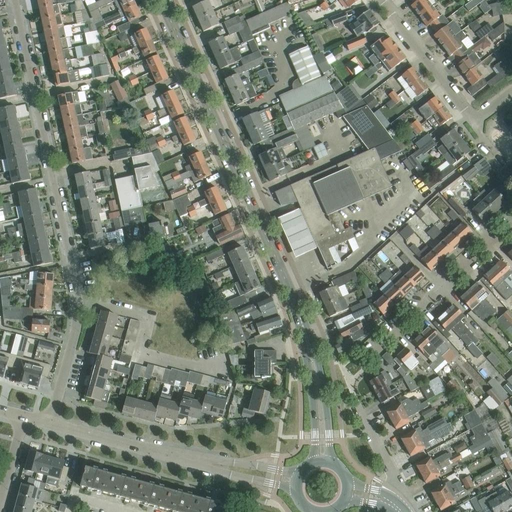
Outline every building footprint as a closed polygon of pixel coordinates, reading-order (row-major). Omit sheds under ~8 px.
[(36,0),(39,9),(59,5),(66,3),(65,0),(36,0)] [(85,10),(81,0),(74,2),(76,12),(80,11),(85,10)] [(98,9),(113,2),(111,0),(101,0),(95,3),(86,6),(91,19),(92,21),(94,24),(103,21),(101,17),(98,9)] [(132,0),(117,0),(114,1),(119,13),(135,6),(132,0)] [(260,0),(253,0),(260,15),(266,12),(260,0)] [(410,0),(413,4),(411,6),(419,17),(431,7),(425,0),(410,0)] [(484,1),(483,0),(474,0),(465,6),(469,11),(484,1)] [(208,1),(201,4),(192,8),(198,20),(213,13),(208,1)] [(329,7),(325,2),(320,6),(324,11),(329,7)] [(270,28),(268,24),(294,13),(286,3),(266,12),(260,15),(245,21),(252,36),(270,28)] [(61,16),(59,5),(39,9),(41,20),(61,16)] [(140,18),(135,6),(119,13),(112,16),(114,21),(114,22),(126,17),(129,22),(117,28),(119,34),(132,28),(130,22),(140,18)] [(332,12),(329,7),(324,11),(328,15),(332,12)] [(439,17),(431,7),(419,17),(427,27),(429,25),(433,29),(440,24),(436,20),(439,17)] [(89,19),(85,10),(80,11),(82,23),(84,23),(87,22),(92,21),(91,19),(89,19)] [(379,24),(369,10),(356,20),(348,27),(356,38),(365,32),(366,33),(379,24)] [(219,25),(213,13),(198,20),(203,32),(219,25)] [(344,13),(330,19),(332,26),(347,20),(344,13)] [(226,30),(245,21),(243,15),(238,17),(224,24),(226,30)] [(63,27),(61,16),(41,20),(44,31),(63,27)] [(111,23),(114,21),(112,16),(111,17),(103,21),(94,24),(96,30),(105,26),(111,23)] [(97,31),(96,30),(94,24),(92,21),(87,22),(88,28),(83,29),(84,34),(97,31)] [(252,36),(245,21),(226,30),(229,36),(238,32),(243,44),(253,40),(252,36)] [(443,28),(440,24),(433,29),(436,34),(433,36),(441,46),(461,31),(453,21),(443,28)] [(504,23),(493,31),(488,34),(493,41),(504,33),(504,23)] [(488,34),(493,31),(488,24),(475,34),(480,40),(485,37),(488,34)] [(65,38),(63,27),(44,31),(46,42),(65,38)] [(145,29),(136,33),(134,35),(137,41),(131,44),(133,49),(151,41),(145,29)] [(101,43),(97,31),(84,34),(86,45),(91,45),(101,43)] [(462,47),(459,43),(466,38),(461,31),(441,46),(449,57),(452,54),(456,59),(467,50),(463,46),(462,47)] [(345,43),(349,51),(367,44),(364,35),(345,43)] [(491,44),(485,37),(480,40),(477,42),(483,50),(491,44)] [(68,49),(65,38),(46,42),(48,54),(68,49)] [(222,38),(217,40),(208,44),(214,57),(228,51),(222,38)] [(374,54),(368,58),(374,66),(380,62),(386,57),(398,48),(390,38),(385,41),(382,38),(370,48),(374,54)] [(504,39),(496,46),(499,49),(504,45),(504,39)] [(156,52),(151,41),(133,49),(131,49),(134,55),(142,52),(144,58),(156,52)] [(93,55),(91,45),(86,45),(80,47),(82,58),(91,56),(93,55)] [(236,47),(228,51),(214,57),(220,70),(234,64),(234,63),(240,60),(241,60),(241,59),(236,47)] [(288,55),(298,79),(301,86),(321,78),(307,47),(288,55)] [(374,66),(377,71),(384,66),(388,72),(406,59),(398,48),(386,57),(380,62),(374,66)] [(474,68),(481,63),(470,48),(467,50),(456,59),(459,64),(456,66),(464,76),(474,68)] [(70,61),(68,49),(48,54),(51,65),(70,61)] [(243,66),(261,58),(258,51),(241,59),(241,60),(240,60),(243,66)] [(126,57),(124,53),(118,55),(110,59),(115,73),(120,71),(116,62),(126,57)] [(101,54),(93,55),(91,56),(93,67),(107,65),(101,54)] [(157,56),(148,60),(146,61),(149,68),(140,72),(142,77),(151,73),(162,68),(157,56)] [(264,64),(261,58),(243,66),(241,67),(243,72),(264,64)] [(8,63),(7,59),(0,60),(0,73),(11,71),(10,63),(8,63)] [(70,61),(51,65),(53,76),(72,72),(77,70),(75,60),(70,61)] [(505,69),(504,60),(494,68),(499,74),(498,75),(502,80),(506,77),(505,69)] [(109,76),(107,65),(93,67),(96,79),(109,76)] [(168,79),(162,68),(151,73),(156,84),(168,79)] [(412,68),(401,76),(409,87),(420,78),(412,68)] [(487,84),(474,68),(464,76),(472,86),(467,90),(472,96),(487,84)] [(13,79),(11,71),(0,73),(0,86),(12,84),(11,79),(13,79)] [(75,83),(72,72),(53,76),(55,87),(75,83)] [(136,79),(135,75),(134,75),(128,77),(128,78),(126,79),(128,83),(136,79)] [(248,79),(245,80),(241,82),(238,75),(224,81),(225,81),(223,82),(223,84),(225,88),(226,89),(228,88),(230,93),(247,86),(250,85),(248,79)] [(285,113),(333,92),(332,91),(324,76),(321,78),(301,86),(298,79),(295,81),(293,83),(292,86),(292,89),(293,90),(291,91),(291,92),(279,97),(285,113)] [(420,78),(409,87),(416,96),(413,99),(416,102),(425,95),(424,92),(428,89),(420,78)] [(138,84),(136,79),(128,83),(126,84),(128,88),(131,86),(132,87),(138,84)] [(131,106),(119,81),(110,85),(118,102),(121,109),(131,106)] [(13,88),(12,84),(0,86),(0,99),(17,96),(15,87),(13,88)] [(251,84),(250,85),(247,86),(230,93),(236,106),(249,100),(257,97),(251,84)] [(344,113),(362,101),(362,100),(350,84),(335,96),(342,109),(344,113)] [(143,89),(146,95),(157,90),(154,85),(143,89)] [(173,91),(157,98),(160,105),(162,109),(178,103),(173,91)] [(385,104),(392,99),(396,96),(393,91),(382,100),(385,104)] [(79,104),(77,92),(58,97),(60,108),(79,104)] [(293,131),(306,125),(335,113),(342,109),(335,96),(333,92),(285,113),(292,128),(293,131)] [(400,101),(396,96),(392,99),(395,104),(400,101)] [(427,120),(443,108),(435,97),(418,110),(426,121),(427,120)] [(366,106),(362,101),(344,113),(342,109),(335,113),(338,119),(342,117),(368,152),(372,150),(373,150),(393,141),(366,106)] [(178,103),(162,109),(157,112),(159,117),(159,118),(169,113),(172,119),(183,114),(178,103)] [(81,115),(79,104),(60,108),(62,119),(81,115)] [(16,114),(15,106),(0,109),(0,122),(16,119),(15,115),(16,114)] [(435,131),(451,118),(443,108),(427,120),(435,131)] [(265,110),(257,113),(242,120),(248,133),(262,126),(270,123),(265,110)] [(114,117),(112,111),(100,113),(101,117),(101,120),(114,117)] [(152,114),(145,117),(146,118),(147,121),(159,117),(157,112),(152,114)] [(83,121),(81,115),(62,119),(65,130),(85,126),(88,125),(88,122),(86,121),(83,121)] [(147,121),(146,118),(140,120),(140,119),(137,121),(139,127),(148,123),(147,121)] [(185,118),(175,122),(173,123),(178,134),(190,129),(185,118)] [(17,123),(16,119),(0,122),(0,127),(0,128),(2,135),(20,131),(18,123),(17,123)] [(411,125),(404,130),(408,134),(414,130),(419,125),(416,121),(411,125)] [(419,125),(414,130),(418,135),(423,130),(419,125)] [(87,137),(85,126),(65,130),(67,141),(81,138),(87,137)] [(268,139),(262,126),(248,133),(250,139),(248,140),(251,146),(253,145),(253,146),(268,139)] [(295,134),(293,131),(292,128),(271,138),(274,143),(295,134)] [(195,141),(190,129),(178,134),(179,135),(171,138),(173,143),(181,140),(184,146),(195,141)] [(22,139),(20,131),(2,135),(4,147),(21,144),(20,139),(22,139)] [(448,151),(461,141),(453,131),(440,140),(448,151)] [(104,145),(101,134),(99,134),(95,135),(97,147),(104,145)] [(276,151),(298,141),(297,140),(295,134),(274,143),(276,149),(275,149),(276,151)] [(419,150),(432,139),(428,134),(412,146),(416,152),(419,150)] [(157,144),(164,141),(162,136),(155,139),(154,137),(146,140),(150,147),(157,144)] [(83,149),(81,138),(67,141),(69,152),(83,149)] [(436,145),(432,139),(419,150),(416,152),(410,157),(413,161),(422,154),(423,155),(436,145)] [(379,161),(401,151),(393,141),(373,150),(372,150),(368,152),(335,166),(339,176),(351,170),(364,200),(391,187),(379,161)] [(469,152),(461,141),(448,151),(442,156),(449,166),(450,167),(452,166),(469,152)] [(22,148),(21,144),(4,147),(7,159),(25,155),(24,148),(22,148)] [(113,154),(112,155),(114,161),(134,157),(140,156),(151,153),(148,147),(139,149),(132,150),(132,149),(113,152),(113,154)] [(92,159),(90,148),(83,149),(69,152),(72,164),(92,159)] [(281,162),(276,151),(275,149),(258,157),(264,169),(281,162)] [(159,150),(151,153),(156,165),(164,162),(159,150)] [(135,176),(114,180),(121,212),(142,207),(139,191),(159,187),(153,174),(159,171),(156,165),(151,153),(140,156),(143,168),(134,170),(135,176)] [(200,153),(191,157),(189,158),(192,164),(184,168),(186,173),(205,164),(200,153)] [(27,163),(25,155),(7,159),(10,172),(26,168),(25,164),(27,163)] [(289,165),(284,168),(281,162),(264,169),(269,182),(292,172),(289,165)] [(210,176),(205,164),(186,173),(179,176),(182,181),(191,177),(194,183),(210,176)] [(364,200),(351,170),(339,176),(335,166),(274,193),(280,206),(300,203),(317,242),(344,230),(336,212),(364,200)] [(455,170),(452,166),(450,167),(449,166),(437,174),(439,176),(427,185),(430,189),(455,170)] [(472,166),(460,176),(463,179),(466,182),(477,172),(472,166)] [(27,172),(26,168),(10,172),(12,184),(30,180),(29,172),(27,172)] [(164,182),(179,176),(177,171),(162,178),(164,182)] [(89,172),(84,173),(74,176),(77,188),(95,184),(94,179),(91,180),(89,172)] [(187,193),(182,181),(179,176),(164,182),(172,199),(187,193)] [(468,212),(464,208),(453,197),(453,198),(447,191),(463,179),(460,176),(439,191),(442,195),(441,195),(448,202),(462,218),(468,212)] [(494,213),(506,202),(500,196),(507,189),(503,183),(489,196),(484,190),(478,195),(484,201),(494,213)] [(96,189),(95,184),(77,188),(80,200),(94,197),(93,190),(96,189)] [(216,188),(206,192),(205,193),(207,198),(198,203),(200,208),(221,199),(216,188)] [(38,197),(36,189),(17,193),(20,205),(37,202),(36,198),(38,197)] [(186,195),(172,201),(179,217),(195,210),(193,206),(187,209),(186,208),(191,206),(186,195)] [(100,204),(99,204),(96,205),(94,197),(80,200),(82,213),(101,209),(100,204)] [(221,199),(200,208),(202,213),(212,209),(215,216),(226,211),(221,199)] [(494,213),(484,201),(478,207),(474,203),(469,208),(464,208),(468,212),(469,214),(473,211),(483,223),(494,213)] [(38,206),(37,202),(20,205),(23,218),(42,214),(40,206),(38,206)] [(420,219),(429,211),(426,208),(428,206),(426,203),(423,205),(424,206),(415,214),(420,219)] [(142,207),(121,212),(124,227),(145,223),(142,207)] [(99,222),(98,215),(102,214),(101,209),(82,213),(85,225),(99,222)] [(316,246),(298,209),(278,219),(296,256),(316,246)] [(197,215),(195,210),(179,217),(182,223),(191,219),(191,218),(197,215)] [(457,217),(451,210),(447,214),(453,221),(457,217)] [(43,222),(42,214),(23,218),(24,224),(17,225),(18,227),(19,232),(43,226),(42,222),(43,222)] [(229,214),(223,218),(222,217),(214,221),(213,221),(214,222),(212,223),(214,228),(213,229),(215,235),(221,245),(233,239),(242,235),(237,225),(235,226),(229,214)] [(214,221),(211,215),(198,220),(200,226),(213,221),(214,221)] [(101,229),(100,225),(99,222),(85,225),(87,237),(105,233),(104,228),(101,229)] [(162,222),(142,226),(144,237),(148,236),(149,241),(164,238),(162,227),(163,227),(162,222)] [(462,243),(472,233),(462,223),(452,232),(462,243)] [(407,225),(399,233),(406,241),(414,233),(407,225)] [(441,233),(434,225),(429,229),(437,237),(441,233)] [(44,231),(43,226),(19,232),(20,237),(27,236),(28,242),(47,238),(45,230),(44,231)] [(349,228),(344,230),(317,242),(315,243),(327,269),(335,266),(341,263),(334,247),(354,238),(349,228)] [(437,237),(429,229),(425,233),(433,240),(437,237)] [(123,243),(121,230),(120,230),(115,231),(114,231),(117,244),(123,243)] [(452,232),(448,236),(443,231),(441,233),(437,237),(441,242),(451,252),(462,243),(452,232)] [(15,232),(8,234),(0,235),(1,241),(16,238),(15,232)] [(106,238),(105,233),(87,237),(90,250),(105,247),(103,239),(106,238)] [(49,246),(47,238),(28,242),(31,255),(48,251),(47,246),(49,246)] [(391,241),(387,245),(391,249),(395,245),(391,241)] [(441,262),(451,252),(441,242),(431,251),(441,262)] [(420,252),(419,251),(413,245),(409,248),(416,256),(420,252)] [(233,251),(227,254),(233,266),(248,260),(242,247),(233,251)] [(221,250),(205,257),(208,263),(223,256),(221,250)] [(49,255),(48,251),(31,255),(22,257),(22,262),(23,263),(32,261),(33,267),(52,263),(51,255),(49,255)] [(430,272),(441,262),(431,251),(426,256),(420,261),(430,272)] [(13,259),(22,257),(21,252),(12,253),(12,254),(4,256),(5,261),(6,261),(6,260),(13,259)] [(399,258),(406,265),(410,261),(403,254),(399,258)] [(248,260),(233,266),(239,281),(254,275),(248,260)] [(0,273),(8,272),(6,261),(5,261),(0,261),(0,273)] [(511,273),(507,269),(500,261),(490,271),(511,294),(511,281),(507,277),(511,273)] [(414,286),(424,277),(415,266),(404,276),(414,286)] [(389,280),(393,277),(386,269),(382,273),(389,280)] [(511,294),(490,271),(480,280),(490,291),(493,288),(495,290),(499,286),(503,289),(501,291),(505,296),(503,298),(501,296),(498,300),(508,310),(511,314),(511,313),(511,302),(511,303),(511,302),(511,294)] [(220,272),(213,275),(216,280),(222,277),(220,272)] [(360,286),(353,272),(331,282),(333,287),(336,286),(337,288),(354,281),(357,287),(360,286)] [(53,275),(43,274),(37,273),(36,286),(52,288),(53,275)] [(385,284),(389,280),(382,273),(378,277),(385,284)] [(240,297),(227,302),(232,312),(235,311),(237,310),(235,305),(245,301),(243,295),(255,290),(260,288),(254,275),(239,281),(234,284),(240,297)] [(414,286),(404,276),(397,282),(393,277),(389,280),(403,296),(414,286)] [(12,287),(10,277),(0,278),(0,289),(10,287),(12,287)] [(403,296),(389,280),(385,284),(389,289),(383,295),(393,306),(403,296)] [(476,283),(468,291),(489,313),(488,313),(491,316),(492,316),(496,312),(492,307),(484,299),(487,295),(476,283)] [(361,289),(366,298),(366,299),(371,297),(366,284),(360,287),(361,289)] [(52,288),(36,286),(28,286),(25,286),(24,290),(36,291),(36,298),(51,299),(52,288)] [(341,298),(337,288),(336,286),(333,287),(319,294),(324,306),(341,298)] [(10,297),(10,287),(0,289),(1,297),(10,297)] [(489,313),(468,291),(460,298),(471,311),(475,307),(488,322),(493,317),(492,316),(491,316),(488,313),(489,313)] [(383,315),(393,306),(383,295),(373,305),(383,315)] [(9,307),(10,297),(1,297),(1,306),(9,307)] [(237,310),(235,311),(238,317),(239,319),(250,314),(253,320),(262,317),(263,319),(268,317),(277,314),(270,297),(261,301),(247,306),(237,310)] [(50,311),(51,299),(36,298),(35,310),(50,311)] [(348,309),(345,304),(343,298),(342,298),(341,298),(324,306),(329,318),(342,312),(342,311),(348,309)] [(369,306),(366,299),(366,298),(363,300),(359,302),(360,304),(350,308),(352,314),(369,306)] [(245,301),(235,305),(237,310),(247,306),(245,301)] [(452,305),(444,313),(472,343),(474,346),(479,342),(470,331),(460,321),(464,317),(459,312),(452,305)] [(352,343),(366,335),(371,332),(364,319),(366,318),(362,310),(336,321),(340,331),(338,332),(343,341),(334,345),(339,355),(354,347),(352,343)] [(511,315),(511,314),(508,310),(496,321),(511,338),(511,315)] [(223,314),(217,316),(224,341),(238,337),(240,342),(246,341),(238,317),(235,311),(232,312),(223,314)] [(114,327),(117,316),(101,312),(98,322),(114,327)] [(472,343),(444,313),(436,320),(447,332),(451,329),(459,337),(468,347),(472,343)] [(268,331),(282,326),(278,316),(250,326),(252,331),(257,330),(259,335),(254,337),(254,339),(255,343),(270,338),(268,331)] [(50,321),(32,320),(32,322),(31,332),(49,333),(50,321)] [(141,322),(130,320),(128,328),(138,330),(141,322)] [(114,327),(98,322),(95,333),(111,337),(114,327)] [(456,356),(435,334),(429,327),(420,335),(444,360),(448,364),(456,356)] [(137,337),(138,330),(128,328),(126,334),(137,337)] [(111,337),(95,333),(92,343),(108,347),(111,337)] [(135,344),(137,337),(126,334),(124,341),(135,344)] [(444,360),(420,335),(412,342),(419,349),(431,363),(429,366),(433,370),(444,360)] [(133,351),(135,344),(124,341),(122,348),(133,351)] [(108,347),(92,343),(91,348),(88,347),(87,353),(96,356),(96,355),(105,358),(108,347)] [(468,347),(467,348),(477,359),(482,354),(474,346),(472,343),(468,347)] [(131,357),(133,351),(122,348),(121,354),(131,357)] [(409,371),(418,363),(415,360),(416,359),(406,348),(393,360),(394,361),(400,367),(407,375),(408,375),(406,373),(409,371)] [(0,351),(0,378),(3,379),(6,367),(13,369),(16,356),(0,351)] [(276,359),(276,351),(251,351),(251,352),(254,352),(254,377),(261,377),(261,378),(264,378),(266,378),(266,377),(270,377),(270,364),(276,364),(276,363),(273,363),(273,359),(276,359)] [(129,365),(131,357),(121,354),(119,362),(129,365)] [(112,359),(105,358),(96,355),(96,356),(93,366),(109,370),(112,359)] [(16,356),(13,369),(19,370),(15,383),(27,387),(27,385),(33,361),(16,356)] [(420,356),(416,359),(415,360),(418,363),(425,371),(429,366),(420,356)] [(33,361),(27,385),(28,386),(28,387),(35,389),(36,388),(38,389),(42,377),(48,378),(51,366),(33,361)] [(138,377),(141,367),(135,365),(131,379),(137,380),(138,377)] [(151,377),(153,366),(147,365),(146,368),(144,378),(150,380),(151,377)] [(106,381),(109,370),(93,366),(90,376),(106,381)] [(156,378),(159,368),(153,366),(151,377),(156,378)] [(144,378),(146,368),(141,367),(138,377),(144,378)] [(407,375),(400,367),(397,370),(403,378),(407,375)] [(161,383),(165,369),(159,368),(156,378),(155,382),(161,383)] [(169,379),(171,371),(165,369),(161,383),(167,385),(169,379)] [(174,381),(177,371),(171,369),(171,371),(169,379),(167,385),(174,387),(175,381),(174,381)] [(180,383),(183,372),(177,371),(174,381),(175,381),(180,383)] [(375,393),(391,384),(390,381),(391,380),(388,374),(387,375),(384,371),(380,373),(381,375),(369,382),(375,393)] [(189,374),(183,372),(180,383),(179,386),(185,388),(186,382),(189,374)] [(194,384),(197,374),(189,372),(189,374),(186,382),(194,384)] [(200,386),(203,375),(197,374),(194,384),(193,389),(196,389),(197,385),(200,386)] [(210,377),(203,375),(200,386),(207,388),(210,377)] [(419,387),(407,375),(403,378),(411,392),(419,387)] [(106,381),(90,376),(88,387),(103,391),(106,381)] [(428,383),(435,396),(445,391),(438,377),(428,383)] [(492,378),(487,383),(492,389),(504,402),(510,398),(492,378)] [(460,388),(451,380),(446,385),(454,394),(454,393),(460,400),(466,396),(459,389),(460,388)] [(392,384),(391,384),(375,393),(381,404),(394,397),(394,396),(399,394),(393,384),(392,384)] [(103,391),(88,387),(85,398),(94,400),(93,406),(106,410),(108,404),(107,404),(110,393),(103,391)] [(270,394),(260,391),(254,389),(251,400),(267,404),(270,394)] [(504,402),(492,389),(486,393),(491,398),(484,404),(491,411),(504,402)] [(188,417),(192,401),(194,396),(183,393),(180,405),(178,414),(177,418),(182,420),(183,419),(184,416),(188,417)] [(165,418),(170,403),(171,397),(160,394),(157,407),(155,415),(155,418),(160,420),(161,417),(165,418)] [(222,418),(224,408),(227,398),(217,395),(215,400),(211,415),(222,418)] [(211,415),(215,400),(204,397),(202,404),(203,404),(201,412),(211,415)] [(132,417),(136,401),(126,398),(121,414),(132,417)] [(416,406),(421,404),(418,399),(413,402),(407,399),(399,403),(385,411),(390,421),(416,406)] [(264,415),(267,404),(251,400),(249,411),(243,409),(241,415),(253,418),(254,413),(264,415)] [(142,420),(147,404),(136,401),(132,417),(142,420)] [(199,420),(201,412),(203,404),(202,404),(192,401),(188,417),(199,420)] [(407,419),(429,407),(425,401),(421,404),(416,406),(390,421),(396,430),(410,422),(407,419)] [(177,418),(178,414),(180,405),(170,403),(165,418),(176,421),(177,418)] [(153,423),(155,418),(155,415),(157,407),(147,404),(142,420),(153,423)] [(491,411),(484,404),(474,411),(479,419),(491,411)] [(425,419),(436,413),(433,407),(422,414),(425,419)] [(481,424),(479,419),(474,411),(463,416),(470,429),(481,424)] [(405,447),(445,426),(447,425),(443,418),(427,427),(426,429),(422,431),(420,427),(400,438),(405,447)] [(430,446),(428,442),(434,439),(433,436),(435,435),(436,437),(452,429),(449,423),(447,425),(445,426),(405,447),(411,457),(430,446)] [(488,437),(487,434),(481,424),(470,429),(474,436),(469,438),(473,445),(467,449),(488,437)] [(505,450),(494,430),(492,426),(488,429),(490,433),(487,434),(488,437),(495,450),(499,458),(510,452),(508,448),(505,450)] [(495,450),(488,437),(467,449),(468,452),(470,451),(472,455),(486,448),(489,454),(495,450)] [(30,452),(25,470),(36,473),(41,456),(30,452)] [(420,474),(451,457),(449,453),(446,455),(446,454),(431,462),(429,457),(415,465),(420,474)] [(437,472),(447,466),(450,465),(448,461),(450,460),(452,464),(462,458),(459,453),(451,457),(420,474),(426,484),(440,476),(437,472)] [(41,456),(36,473),(37,474),(37,473),(48,476),(52,459),(42,456),(41,456)] [(502,461),(508,472),(511,469),(511,465),(508,458),(502,461)] [(52,459),(48,476),(65,481),(69,468),(63,466),(64,462),(52,459)] [(498,467),(506,481),(510,479),(502,465),(498,467)] [(108,495),(113,475),(85,468),(80,487),(108,495)] [(482,481),(493,475),(499,472),(497,468),(475,480),(477,485),(483,482),(482,481)] [(136,502),(142,483),(113,475),(108,495),(136,502)] [(471,482),(468,476),(461,480),(464,485),(471,482)] [(435,501),(461,487),(460,485),(461,485),(459,481),(446,488),(444,484),(430,492),(435,501)] [(474,487),(471,482),(464,485),(467,491),(474,487)] [(165,510),(170,491),(142,483),(136,502),(165,510)] [(21,484),(18,496),(34,501),(38,489),(21,484)] [(462,488),(461,487),(435,501),(440,511),(454,503),(452,499),(465,492),(463,488),(462,488)] [(171,511),(194,511),(198,499),(170,491),(165,510),(171,511)] [(511,507),(511,497),(511,496),(509,492),(498,498),(506,511),(511,507)] [(503,511),(506,511),(498,498),(495,493),(485,499),(489,506),(482,509),(483,511),(503,511)] [(31,511),(34,501),(18,496),(15,508),(29,511),(31,511)] [(482,509),(476,497),(470,500),(476,511),(480,511),(483,511),(482,509)] [(225,511),(227,506),(198,499),(194,511),(225,511)]
